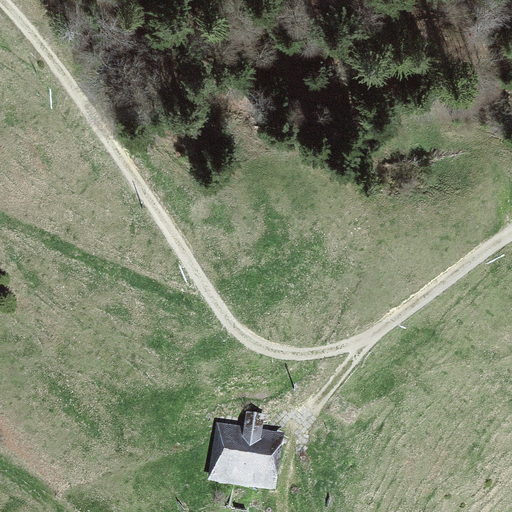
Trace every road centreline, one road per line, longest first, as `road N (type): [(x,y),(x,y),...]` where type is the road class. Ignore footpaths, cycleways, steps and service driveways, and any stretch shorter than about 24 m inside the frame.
road 1 (track): [(372,338),(301,356),(258,347),(237,330),(1,0)]
road 2 (track): [(285,511),(295,440),(372,338)]
road 3 (track): [(511,235),(372,338)]
